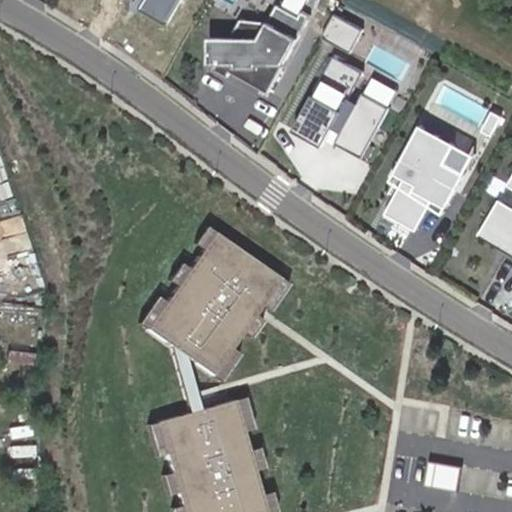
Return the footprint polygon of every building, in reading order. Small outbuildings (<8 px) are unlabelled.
[(146,0),(142,9),(170,24),(183,0),(146,0)] [(268,91),(309,14),(300,9),(298,14),(275,3),(266,20),(239,17),(234,28),(212,28),(212,55),(220,55),(213,68),(227,76),(230,71),(268,91)] [(363,31),(337,15),(326,33),(352,49),(363,31)] [(362,69),(337,57),(298,131),(324,144),(362,69)] [(399,89),(374,75),(364,93),(389,106),(399,89)] [(399,188),(385,214),(416,230),(429,205),(444,213),(475,156),(420,126),(389,183),(399,188)] [(478,235),(511,254),(511,177),(508,185),(511,187),(511,207),(499,200),(478,235)] [(138,324),(220,381),(239,355),(231,349),(238,339),(246,345),(258,328),(250,322),(261,306),(269,312),(288,285),(206,227),(187,254),(195,260),(184,276),(176,270),(164,287),(172,293),(165,303),(157,297),(138,324)] [(171,509),(171,511),(275,511),(270,493),(261,495),(254,473),(264,470),(258,450),(249,453),(243,432),(252,429),(243,397),(147,424),(155,456),(165,453),(171,472),(161,475),(167,495),(177,492),(180,506),(171,509)] [(425,486),(458,492),(462,466),(430,460),(425,486)]
